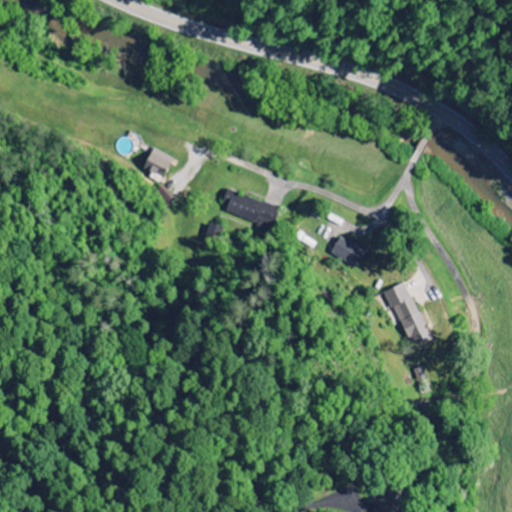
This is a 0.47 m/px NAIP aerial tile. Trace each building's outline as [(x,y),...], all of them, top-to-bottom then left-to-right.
[(142,170),(152,175),(150,178),(160,184),(173,159),(153,148),(142,170)] [(166,206),(174,200),(163,186),(155,192),(166,206)] [(280,210),(228,188),(223,201),(229,204),(225,212),(271,232),(280,210)] [(353,268),(363,252),(340,238),(330,253),(353,268)] [(430,341),(407,284),(387,292),(411,349),(430,341)] [(397,511),(403,495),(380,487),(373,506),(375,506),(373,511),(397,511)]
